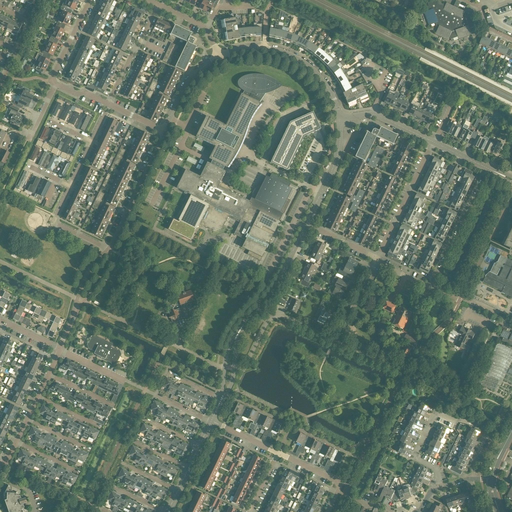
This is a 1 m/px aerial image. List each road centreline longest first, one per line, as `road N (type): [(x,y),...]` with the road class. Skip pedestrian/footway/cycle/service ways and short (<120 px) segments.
road 1 (residential): [(233,370),(243,371),(274,316),(412,373)]
road 2 (residential): [(472,478),(484,425),(436,413),(415,458),(430,465),(442,488)]
road 3 (residential): [(339,119),(324,83),(292,57),(263,48),(218,56)]
road 4 (residential): [(83,302),(224,368)]
road 5 (residential): [(109,249),(164,130)]
road 6 (residential): [(377,259),(433,141)]
road 7 (residential): [(433,285),(489,169)]
